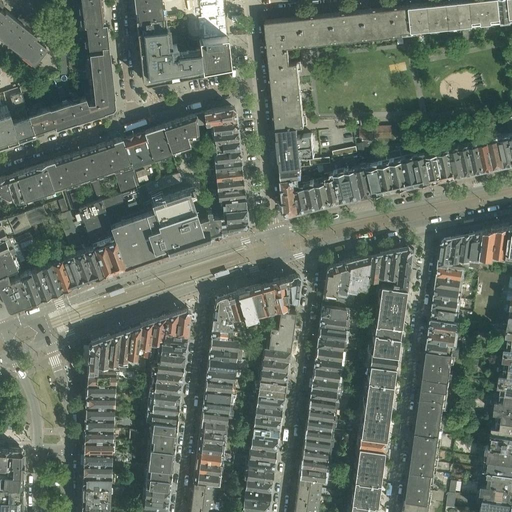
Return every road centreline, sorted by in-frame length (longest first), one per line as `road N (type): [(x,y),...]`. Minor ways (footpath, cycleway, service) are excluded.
road 1 (residential): [(391,511),(431,222)]
road 2 (residential): [(280,511),(311,251)]
road 3 (tertiary): [(275,233),(37,313)]
road 4 (tertiary): [(511,181),(275,233)]
road 5 (residential): [(177,511),(203,286)]
road 6 (tertiary): [(47,340),(203,286)]
road 7 (residential): [(275,233),(258,84)]
road 8 (residential): [(131,118),(0,161)]
road 9 (residential): [(131,118),(258,84)]
road 10 (tertiary): [(311,251),(431,222)]
